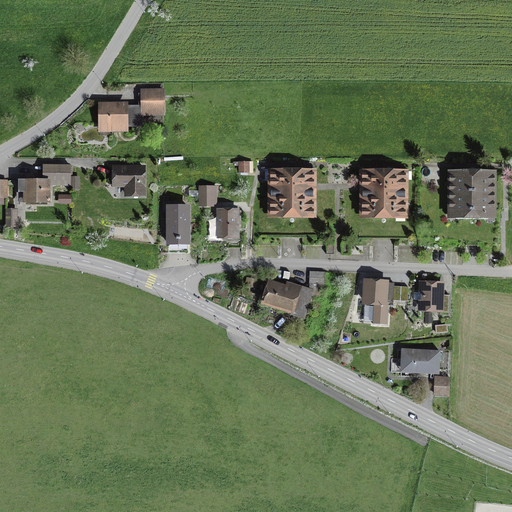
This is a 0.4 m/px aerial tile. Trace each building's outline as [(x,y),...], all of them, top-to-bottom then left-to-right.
[(163,109),(163,91),(142,91),(142,109),(163,109)] [(111,125),(111,130),(124,130),(124,106),(102,106),(102,125),(111,125)] [(240,162),(240,172),(248,172),(248,162),(240,162)] [(48,184),(70,184),(71,165),(46,165),(46,181),(26,181),(26,180),(19,180),(19,192),(25,192),(25,201),(48,201),(48,184)] [(127,195),(144,195),(144,168),(114,168),(114,185),(126,185),(127,195)] [(271,183),(270,210),(280,210),(280,215),(301,215),(301,210),(314,210),(314,180),(309,180),(309,172),(296,172),(295,170),(293,168),(290,169),(288,172),(276,172),(276,183),(271,183)] [(380,172),(367,172),(367,170),(360,170),(360,181),(362,181),(362,210),(374,211),(374,216),(393,216),(393,211),(405,211),(405,181),(408,181),(408,170),(400,170),(400,173),(388,173),(386,170),(384,169),(381,170),(380,172)] [(455,173),(455,181),(450,181),(450,211),(460,211),(460,216),(484,216),(484,211),(493,211),(493,182),(496,182),(496,172),(487,172),(487,173),(476,173),(474,169),(471,169),(469,170),(468,173),(455,173)] [(212,187),(199,186),(199,203),(212,203),(212,187)] [(188,253),(188,207),(168,207),(168,253),(188,253)] [(219,211),(219,214),(212,222),(219,229),(219,236),(227,236),(227,248),(242,248),(242,235),(237,235),(237,224),(240,224),(240,211),(219,211)] [(309,284),(310,284),(323,285),(324,285),(325,272),(310,272),(309,284)] [(394,283),(383,282),(383,278),(377,278),(376,282),(366,281),(365,302),(393,303),(393,299),(394,285),(394,283)] [(299,286),(298,289),(271,281),(264,302),(292,310),(291,314),(303,317),(310,295),(319,297),(323,285),(310,284),(308,289),(299,286)] [(421,293),(414,292),(414,300),(421,300),(421,308),(441,309),(442,285),(421,284),(421,293)] [(394,285),(393,299),(407,300),(408,286),(394,285)] [(449,353),(402,349),(401,368),(448,370),(449,353)] [(436,377),(435,394),(449,395),(449,377),(436,377)]
